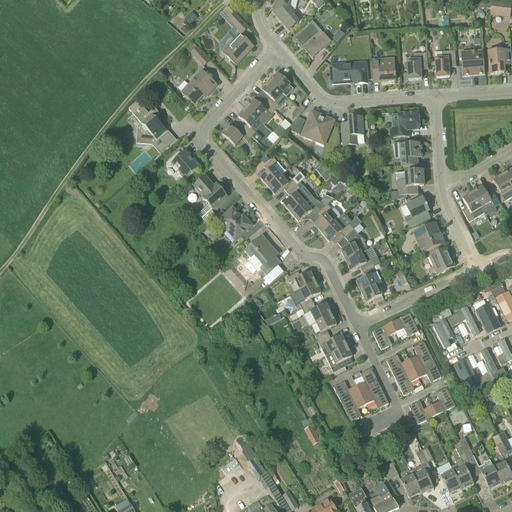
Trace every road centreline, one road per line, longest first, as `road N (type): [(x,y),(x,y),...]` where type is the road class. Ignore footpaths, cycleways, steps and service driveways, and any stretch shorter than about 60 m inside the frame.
road 1 (residential): [(357,324),(324,261),(299,251),(205,142),(205,124),(275,46)]
road 2 (track): [(0,272),(141,83)]
road 3 (residential): [(275,46),(325,101),(437,94)]
road 4 (residential): [(357,324),(478,267)]
road 5 (residential): [(369,428),(400,413),(357,324)]
